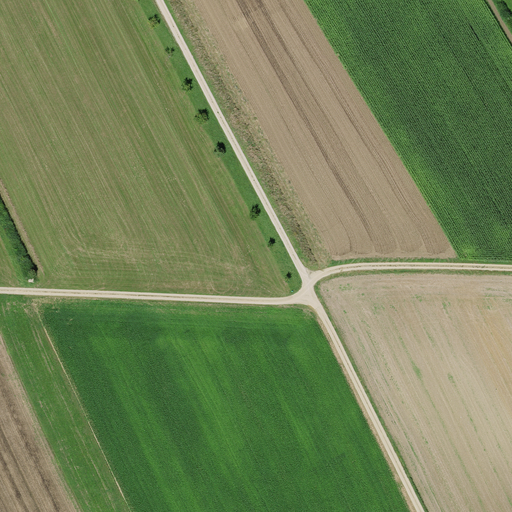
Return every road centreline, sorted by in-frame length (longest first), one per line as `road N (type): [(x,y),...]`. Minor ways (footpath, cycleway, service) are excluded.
road 1 (track): [(419,511),(157,0)]
road 2 (track): [(310,293),(269,301),(0,292)]
road 3 (track): [(511,269),(359,265),(304,284)]
